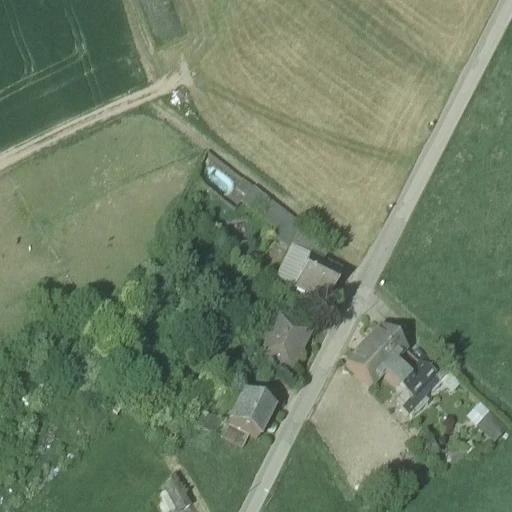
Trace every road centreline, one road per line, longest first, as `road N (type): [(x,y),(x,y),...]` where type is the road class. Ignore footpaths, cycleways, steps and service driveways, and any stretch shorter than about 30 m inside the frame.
road 1 (residential): [(256,511),(402,215)]
road 2 (unclassified): [(402,215),(511,0)]
road 3 (track): [(511,423),(365,289)]
